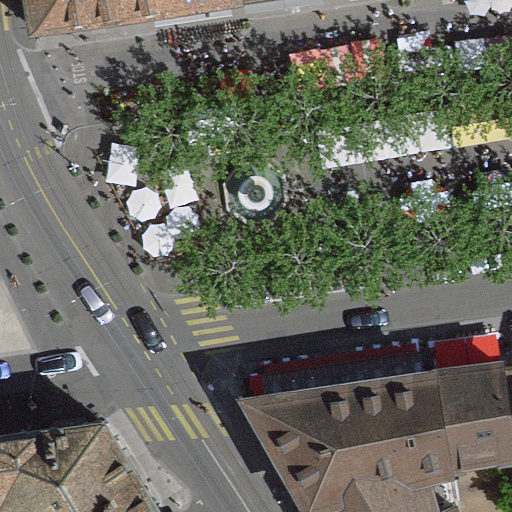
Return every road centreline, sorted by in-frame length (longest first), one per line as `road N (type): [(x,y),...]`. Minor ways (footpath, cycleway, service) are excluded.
road 1 (residential): [(141,345),(511,291)]
road 2 (residential): [(3,99),(41,190),(141,345)]
road 3 (residential): [(141,345),(250,511)]
road 4 (residential): [(0,378),(141,345)]
